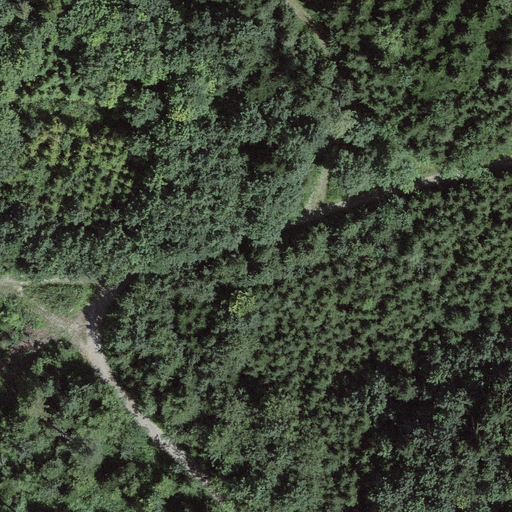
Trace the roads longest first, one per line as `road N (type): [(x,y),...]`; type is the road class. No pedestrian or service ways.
road 1 (track): [(511,159),(142,270),(97,306),(104,372),(227,511)]
road 2 (track): [(281,0),(320,34),(377,126),(442,174)]
road 3 (track): [(354,91),(307,215)]
